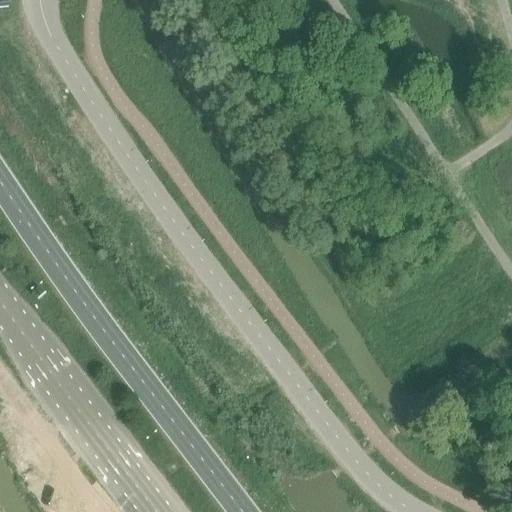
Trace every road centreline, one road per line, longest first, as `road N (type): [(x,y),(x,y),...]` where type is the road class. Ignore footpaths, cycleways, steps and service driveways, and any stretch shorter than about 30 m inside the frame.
road 1 (unclassified): [(414,511),(361,474),(209,272),(77,85),(41,20),(40,0)]
road 2 (primary): [(242,511),(43,255),(0,182)]
road 3 (primary): [(0,300),(158,511)]
